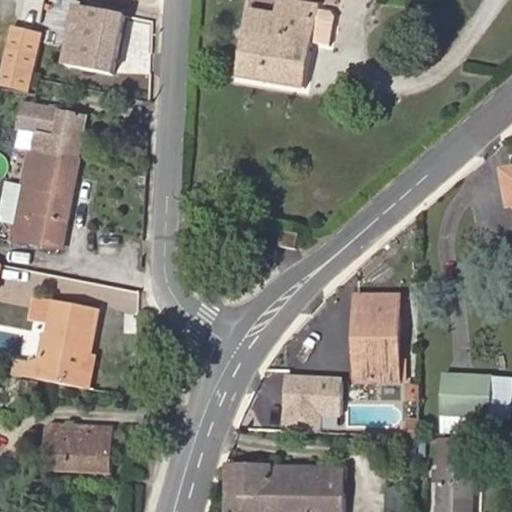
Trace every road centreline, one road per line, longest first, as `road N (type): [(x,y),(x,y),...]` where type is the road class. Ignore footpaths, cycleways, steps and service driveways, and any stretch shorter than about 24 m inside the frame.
road 1 (residential): [(243,352),(169,290),(178,0)]
road 2 (residential): [(511,101),(290,293),(243,352)]
road 3 (residential): [(180,511),(208,423),(243,352)]
